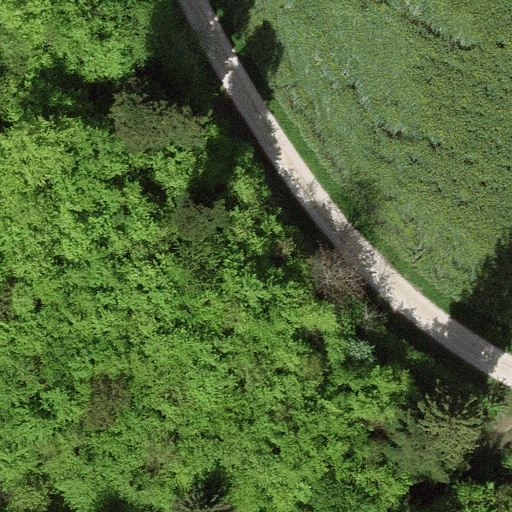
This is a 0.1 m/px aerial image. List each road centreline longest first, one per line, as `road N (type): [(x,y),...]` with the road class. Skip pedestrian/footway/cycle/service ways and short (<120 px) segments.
road 1 (track): [(193,0),(287,177),(423,313),(511,372)]
road 2 (track): [(410,511),(511,430)]
